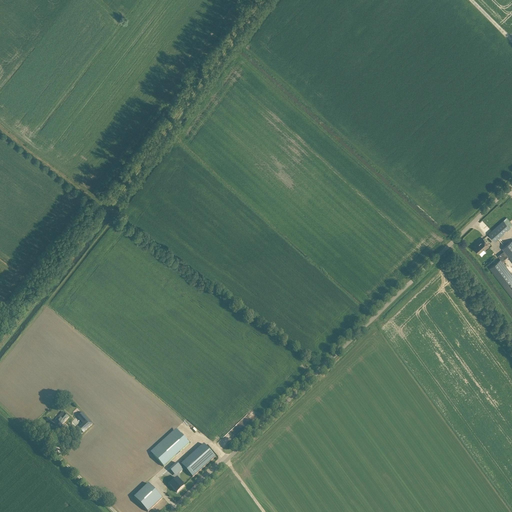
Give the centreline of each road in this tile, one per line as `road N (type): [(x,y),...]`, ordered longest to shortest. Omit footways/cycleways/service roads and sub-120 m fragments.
road 1 (unclassified): [(176,511),(511,187)]
road 2 (track): [(0,128),(104,208)]
